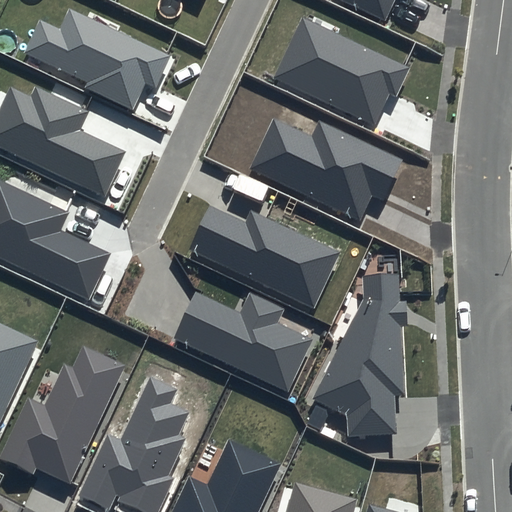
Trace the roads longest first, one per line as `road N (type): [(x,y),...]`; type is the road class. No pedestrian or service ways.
road 1 (residential): [(495,511),(481,191),(502,0)]
road 2 (residential): [(135,250),(252,0)]
